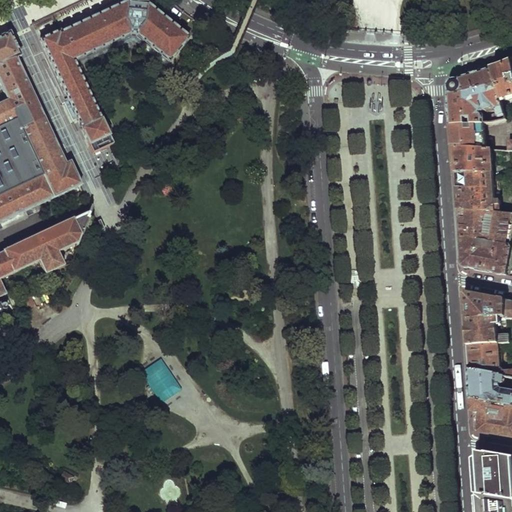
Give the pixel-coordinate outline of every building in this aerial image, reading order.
[(127,0),(127,1),(60,32),(58,30),(39,39),(72,109),(93,155),(113,147),(74,62),(131,34),(138,35),(171,62),(190,39),(149,5),(149,0),(147,0),(127,0)] [(45,121),(16,59),(21,57),(8,31),(0,34),(0,224),(81,186),(69,161),(65,163),(45,121)] [(511,63),(503,67),(493,71),(503,100),(511,97),(511,63)] [(453,84),(451,87),(453,126),(469,125),(468,118),(474,118),(475,124),(486,124),(486,116),(483,113),(485,109),(488,111),(494,110),(496,106),(500,108),(498,111),(500,115),(502,115),(508,113),(503,100),(493,71),(472,78),(453,84)] [(469,125),(453,126),(454,136),(455,148),(488,149),(486,124),(475,124),(469,125)] [(395,134),(398,150),(410,147),(407,131),(395,134)] [(488,149),(455,148),(455,160),(456,173),(494,171),(493,149),(488,149)] [(494,171),(456,173),(458,193),(459,209),(497,212),(497,204),(502,204),(501,198),(496,199),(494,171)] [(353,200),(365,201),(366,184),(354,183),(353,200)] [(0,312),(8,308),(2,296),(13,290),(6,277),(37,264),(44,277),(64,269),(58,256),(85,240),(95,208),(0,253),(0,312)] [(511,213),(497,212),(459,209),(460,235),(462,264),(467,268),(507,275),(511,247),(511,246),(508,245),(511,223),(511,213)] [(366,274),(342,274),(342,289),(372,288),(372,274),(366,274)] [(466,294),(464,294),(463,296),(465,321),(498,319),(498,317),(506,316),(505,301),(487,297),(466,294)] [(498,319),(465,321),(466,332),(467,346),(500,344),(510,343),(510,334),(500,334),(498,320),(498,319)] [(500,344),(467,346),(468,359),(469,373),(505,379),(511,380),(511,372),(502,373),(500,344)] [(161,359),(140,373),(161,403),(182,390),(161,359)] [(505,379),(469,373),(470,389),(471,402),(511,409),(511,393),(504,392),(502,390),(502,386),(505,386),(505,379)] [(511,409),(471,402),(472,416),(480,417),(481,432),(511,436),(511,409)] [(511,458),(487,454),(476,459),(479,495),(507,500),(508,487),(511,487),(511,458)] [(74,477),(64,471),(60,478),(70,484),(74,477)] [(479,495),(479,511),(511,511),(511,501),(507,500),(479,495)]
